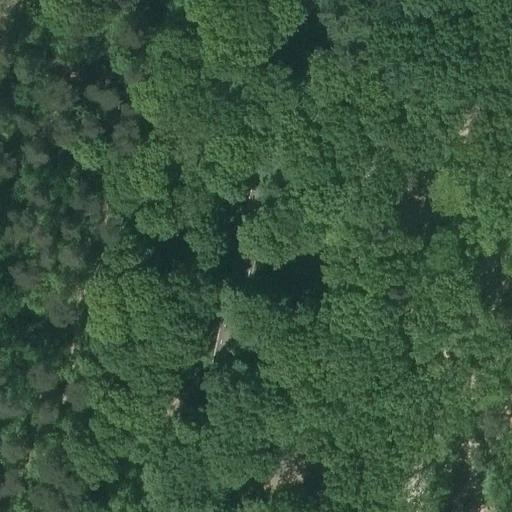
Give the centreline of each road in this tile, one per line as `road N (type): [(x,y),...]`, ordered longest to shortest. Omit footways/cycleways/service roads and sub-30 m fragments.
road 1 (secondary): [(188,511),(302,0)]
road 2 (unknown): [(402,153),(480,511)]
road 3 (unknown): [(468,155),(511,371)]
